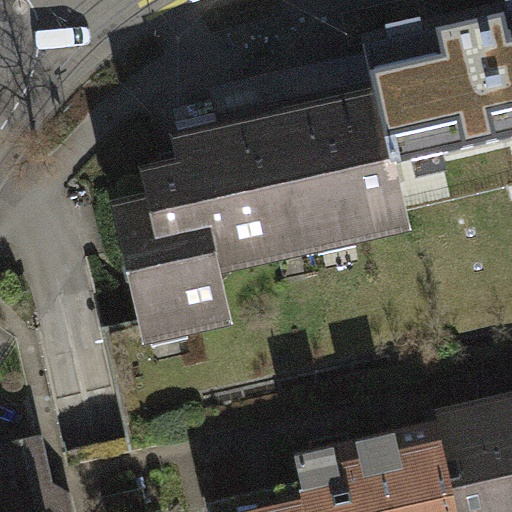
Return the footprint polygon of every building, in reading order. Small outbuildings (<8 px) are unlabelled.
[(511,15),(365,48),(372,77),(377,101),(382,124),(388,147),(511,118),(511,15)] [(176,144),(182,169),(147,177),(152,202),(161,242),(208,231),(217,269),(280,254),(277,241),(350,224),(354,238),(406,226),(392,166),(388,147),(382,124),(377,101),(372,77),(215,112),(220,134),(176,144)] [(161,242),(152,202),(118,210),(129,263),(126,268),(129,283),(135,285),(143,324),(183,315),(186,329),(228,320),(217,269),(208,231),(161,242)] [(511,511),(511,402),(430,421),(431,428),(434,427),(452,511),(511,511)] [(452,511),(434,427),(431,428),(296,458),(303,489),(310,487),(313,500),(280,507),(281,511),(258,511),(254,494),(209,504),(210,511),(452,511)] [(72,511),(69,497),(51,485),(41,439),(3,447),(5,460),(0,461),(0,511),(72,511)]
